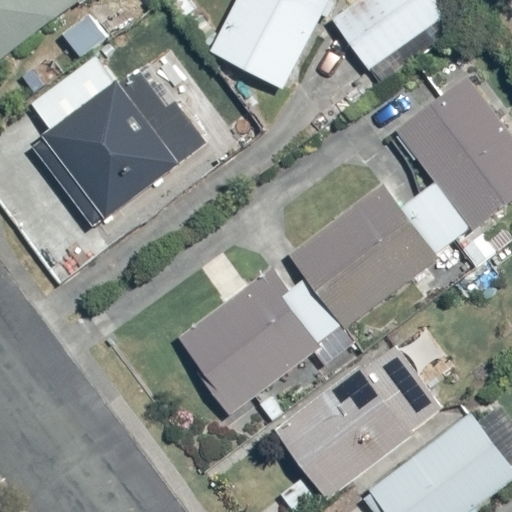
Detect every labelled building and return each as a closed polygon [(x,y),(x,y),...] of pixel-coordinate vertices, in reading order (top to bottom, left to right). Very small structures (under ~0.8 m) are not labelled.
[(0,0),(0,61),(82,0),(0,0)] [(332,0),(240,0),(213,51),(286,89),(332,0)] [(447,12),(437,0),(362,0),(336,19),(373,68),(447,12)] [(102,51),(29,104),(112,220),(207,152),(146,66),(187,37),(165,6),(104,53),(102,51)] [(385,178),(291,249),(311,276),(287,295),(269,270),(181,336),(237,410),(324,344),(321,340),(345,321),(349,326),(511,203),(511,131),(470,75),(399,129),(438,181),(406,206),(385,178)] [(371,368),(366,361),(279,428),(331,496),(448,406),(424,374),(452,353),(429,323),(371,368)] [(469,511),(511,480),(511,461),(475,411),(372,488),(389,511),(469,511)]
